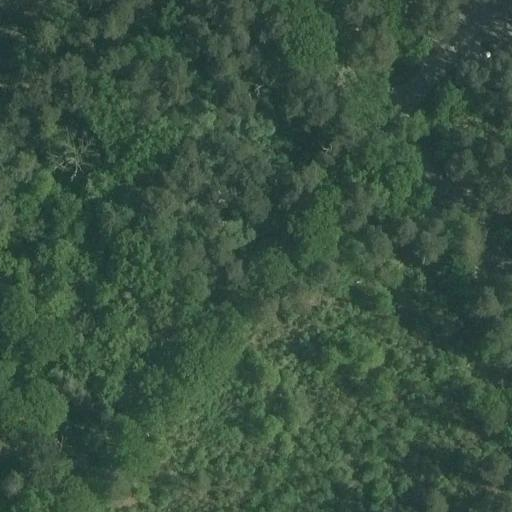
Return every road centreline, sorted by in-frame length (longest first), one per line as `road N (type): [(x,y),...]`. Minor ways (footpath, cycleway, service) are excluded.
road 1 (track): [(393,134),(46,511)]
road 2 (unclassified): [(511,267),(275,0)]
